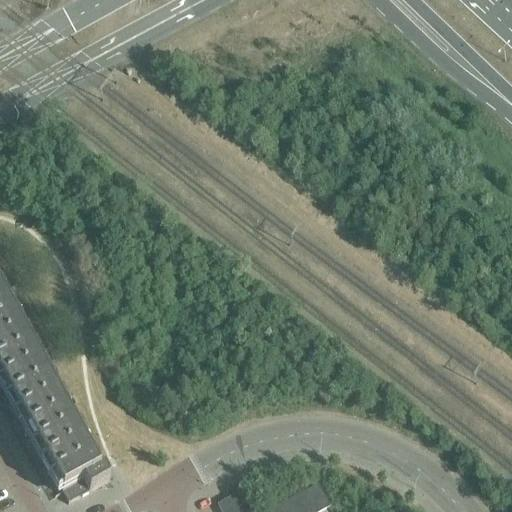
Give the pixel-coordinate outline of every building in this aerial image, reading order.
[(62,494),(68,505),(108,483),(102,472),(97,475),(0,297),(0,383),(61,495),(62,494)] [(316,511),(319,511),(327,508),(316,487),(306,493),(316,511)] [(302,511),(316,511),(306,493),(295,499),(302,511)] [(230,511),(244,505),(238,495),(217,506),(220,511),(230,511)] [(302,511),(295,499),(285,505),(289,511),(302,511)]
